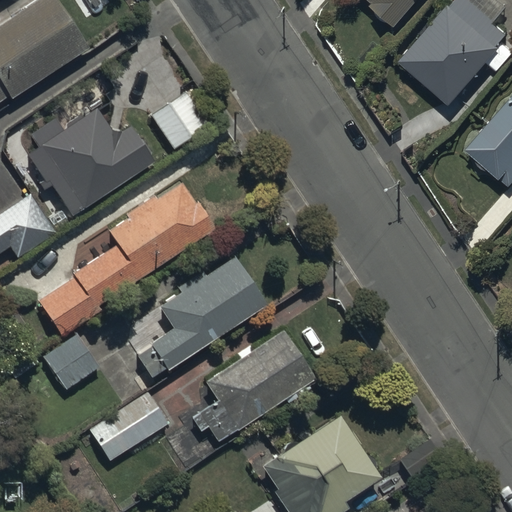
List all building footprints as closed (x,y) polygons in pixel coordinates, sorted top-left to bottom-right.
[(52,0),(39,0),(0,26),(0,101),(7,97),(10,102),(87,51),(52,0)] [(372,0),(375,2),(371,7),(394,28),(419,0),(372,0)] [(449,5),(400,62),(451,106),(501,49),(499,47),(508,36),(493,24),(508,7),(499,0),(455,0),(450,6),(449,5)] [(511,100),(467,151),(500,180),(501,179),(511,187),(511,186),(511,100)] [(119,134),(110,133),(95,110),(81,118),(79,116),(63,126),(65,130),(62,132),(54,120),(29,137),(36,149),(25,156),(44,185),(48,183),(71,217),(152,164),(129,128),(119,134)] [(73,277),(35,302),(60,339),(101,312),(97,307),(212,231),(181,184),(155,201),(153,197),(124,216),(126,220),(107,233),(115,245),(71,274),(73,277)] [(0,253),(7,249),(14,259),(53,234),(28,196),(0,213),(0,253)] [(166,369),(167,371),(264,307),(232,259),(204,278),(200,272),(175,289),(179,296),(158,310),(172,330),(135,355),(151,379),(166,369)] [(236,431),(237,432),(314,381),(281,332),(203,384),(216,403),(190,421),(198,433),(206,428),(217,444),(236,431)] [(74,333),(42,356),(41,357),(65,391),(99,368),(74,333)] [(145,393),(88,430),(108,462),(166,424),(145,393)] [(338,417),(263,466),(280,491),(275,494),(286,511),(344,511),(347,510),(343,504),(379,480),(338,417)]
